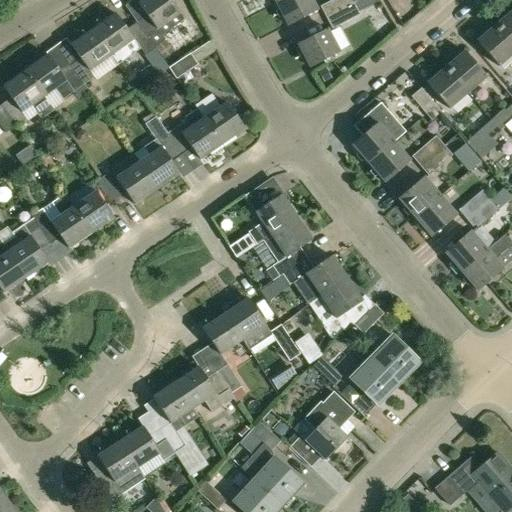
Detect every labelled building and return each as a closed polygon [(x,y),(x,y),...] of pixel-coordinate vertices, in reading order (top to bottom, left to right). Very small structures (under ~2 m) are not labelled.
[(137,21),(156,46),(165,40),(163,36),(185,20),(180,13),(170,0),(143,0),(139,3),(147,14),(137,21)] [(318,8),(313,0),(280,0),(277,2),(288,23),(318,8)] [(355,1),(354,0),(331,0),(321,5),(327,16),(355,1)] [(378,1),(377,0),(359,0),(355,2),(359,11),(378,1)] [(327,16),(328,17),(333,27),(361,13),(359,11),(355,2),(327,16)] [(511,10),(496,25),(499,29),(501,27),(504,30),(503,31),(511,41),(511,10)] [(111,54),(135,38),(145,54),(154,48),(156,46),(137,21),(127,29),(116,13),(93,29),(111,54)] [(499,65),(511,53),(511,41),(503,31),(504,30),(501,27),(499,29),(496,25),(478,40),(499,65)] [(299,42),(311,65),(340,50),(328,27),(299,42)] [(99,85),(93,77),(94,76),(89,69),(111,54),(93,29),(71,44),(80,57),(70,64),(84,84),(89,92),(99,85)] [(447,66),(468,91),(487,75),(466,50),(447,66)] [(191,53),(169,68),(176,79),(198,64),(191,53)] [(55,87),(63,98),(84,84),(70,64),(59,71),(48,55),(26,70),(44,95),(55,87)] [(468,91),(447,66),(428,82),(449,107),(468,91)] [(11,98),(2,104),(6,111),(16,125),(26,118),(21,111),(31,104),(42,119),(55,110),(44,95),(26,70),(3,86),(11,98)] [(412,96),(433,120),(442,111),(422,88),(412,96)] [(195,105),(197,109),(198,108),(222,143),(244,128),(227,102),(220,106),(212,94),(195,105)] [(354,144),(370,162),(407,131),(382,102),(355,125),(364,135),(354,144)] [(0,124),(5,132),(16,125),(6,111),(2,104),(0,105),(0,124)] [(173,129),(168,133),(182,154),(185,158),(194,151),(200,159),(222,143),(198,108),(197,109),(184,117),(186,120),(178,126),(173,129)] [(501,130),(511,120),(511,117),(504,108),(491,120),(501,130)] [(157,117),(146,124),(156,139),(144,147),(149,155),(140,161),(139,162),(157,189),(180,173),(174,165),(185,158),(182,154),(168,133),(163,126),(157,117)] [(475,153),(501,130),(491,120),(466,142),(475,153)] [(411,160),(395,141),(407,131),(370,162),(386,181),(411,160)] [(437,135),(413,155),(421,164),(445,145),(437,135)] [(422,164),(422,166),(430,174),(453,154),(446,145),(422,164)] [(135,204),(157,189),(139,162),(140,161),(134,152),(110,168),(112,171),(102,178),(116,199),(126,192),(135,204)] [(400,197),(416,216),(441,195),(425,176),(400,197)] [(95,191),(74,206),(73,206),(91,233),(114,218),(106,206),(116,199),(102,178),(91,185),(95,191)] [(467,219),(491,199),(484,190),(460,210),(467,219)] [(42,209),(32,215),(34,218),(33,218),(36,222),(51,243),(60,237),(69,248),(91,233),(73,206),(74,206),(65,193),(52,203),(42,209)] [(256,211),(263,222),(249,232),(250,233),(230,246),(237,257),(253,247),(298,216),(283,194),(256,211)] [(457,214),(441,195),(416,216),(432,235),(457,214)] [(467,219),(468,220),(475,229),(499,209),(492,200),(467,219)] [(264,240),(279,261),(274,265),(281,275),(284,273),(308,257),(302,247),(313,239),(298,216),(253,247),(264,240)] [(12,233),(15,237),(3,244),(26,278),(48,263),(40,251),(51,243),(36,222),(33,218),(12,233)] [(447,252),(463,271),(487,250),(471,231),(447,252)] [(511,244),(511,242),(505,234),(487,250),(463,271),(479,289),(503,268),(495,259),(511,244)] [(26,278),(3,244),(0,239),(0,287),(4,293),(26,278)] [(315,266),(308,257),(284,273),(291,284),(307,273),(322,296),(348,278),(333,254),(315,266)] [(352,326),(349,323),(351,322),(345,313),(363,300),(348,278),(322,296),(337,318),(325,326),(334,339),(344,329),(347,331),(352,326)] [(269,287),(260,293),(267,303),(275,297),(269,287)] [(226,312),(243,339),(250,349),(250,348),(268,336),(262,326),(266,324),(249,297),(241,302),(238,297),(224,307),(223,306),(222,307),(226,312)] [(354,324),(364,334),(384,313),(375,304),(354,324)] [(221,354),(243,339),(226,312),(203,327),(213,342),(221,354)] [(281,325),(271,332),(290,361),(301,354),(281,325)] [(322,355),(309,334),(295,343),(308,364),(322,355)] [(393,335),(372,356),(399,383),(421,361),(393,335)] [(194,407),(206,399),(214,411),(235,397),(232,392),(217,371),(202,350),(192,356),(199,367),(176,382),(194,407)] [(343,376),(323,356),(314,365),(334,386),(343,376)] [(372,356),(351,378),(379,404),(399,383),(372,356)] [(299,375),(290,361),(269,375),(277,389),(299,375)] [(242,386),(227,364),(217,371),(232,392),(242,386)] [(189,423),(183,414),(194,407),(176,382),(154,396),(155,398),(145,405),(176,452),(176,453),(177,452),(185,465),(196,458),(178,431),(189,423)] [(322,403),(321,402),(305,418),(316,429),(306,440),(322,455),(326,459),(348,436),(347,435),(339,427),(345,421),(354,411),(338,395),(337,396),(333,392),(322,403)] [(161,452),(165,459),(166,459),(176,453),(176,452),(145,405),(144,406),(148,412),(138,419),(143,427),(121,442),(138,467),(146,478),(147,477),(139,466),(161,452)] [(251,431),(272,451),(281,441),(260,422),(251,431)] [(113,500),(123,492),(146,478),(138,467),(121,442),(99,456),(105,466),(95,473),(113,500)] [(474,456),(438,487),(451,502),(479,479),(493,497),(480,508),(483,511),(505,511),(504,511),(511,504),(511,466),(499,451),(482,466),(474,456)] [(275,457),(254,479),(283,505),(303,483),(275,457)] [(0,481),(2,480),(0,477),(0,511),(1,511),(12,505),(0,487),(0,481)] [(245,511),(276,511),(283,505),(254,479),(234,501),(245,511)] [(196,490),(218,510),(227,500),(206,480),(196,490)] [(165,511),(156,497),(146,508),(150,511),(165,511)]
